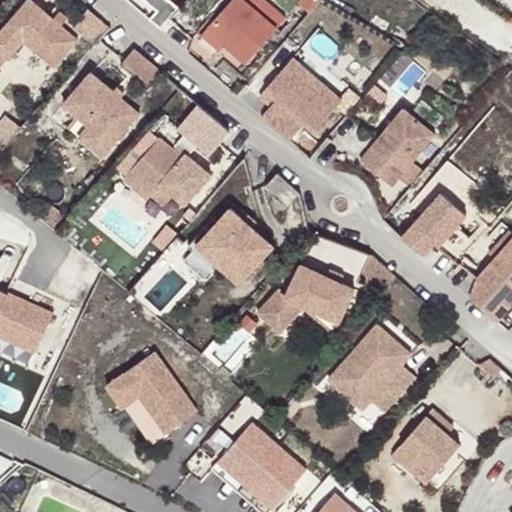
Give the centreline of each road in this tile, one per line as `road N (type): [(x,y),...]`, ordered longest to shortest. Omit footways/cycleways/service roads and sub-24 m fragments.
road 1 (residential): [(107,0),(511,355)]
road 2 (residential): [(0,436),(162,511)]
